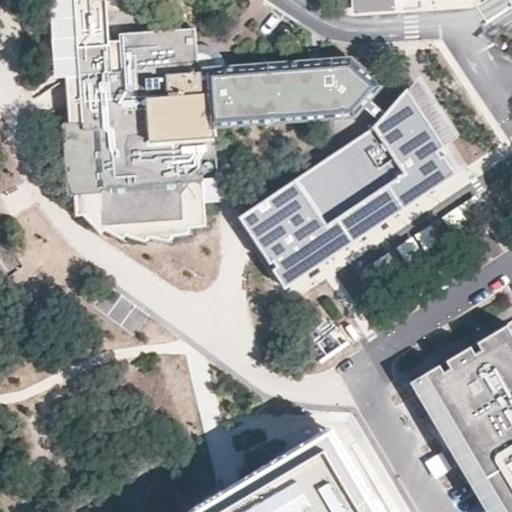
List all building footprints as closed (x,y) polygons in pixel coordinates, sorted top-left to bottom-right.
[(381,80),(352,56),(226,64),(217,44),(200,38),(197,0),(155,0),(132,2),(131,0),(54,0),(58,71),(69,71),(72,120),(65,120),(69,181),(80,189),(81,208),(104,226),(109,223),(124,233),(131,228),(147,236),(154,230),(172,235),(176,227),(189,229),(191,221),(209,221),(210,199),(223,199),(222,170),(219,118),(357,106),(361,103),(368,97),(381,80)] [(445,145),(407,89),(386,113),(368,97),(361,103),(381,119),(375,125),(365,131),(240,215),(272,265),(277,260),(280,265),(275,270),(286,286),(455,173),(444,155),(441,156),(437,151),(445,145)] [(511,511),(511,335),(506,326),(477,343),(482,350),(475,354),(471,347),(446,361),(451,369),(444,372),(440,365),(410,383),(486,511),(511,511)] [(322,364),(356,346),(345,327),(312,345),(322,364)] [(398,511),(356,432),(240,511),(398,511)]
